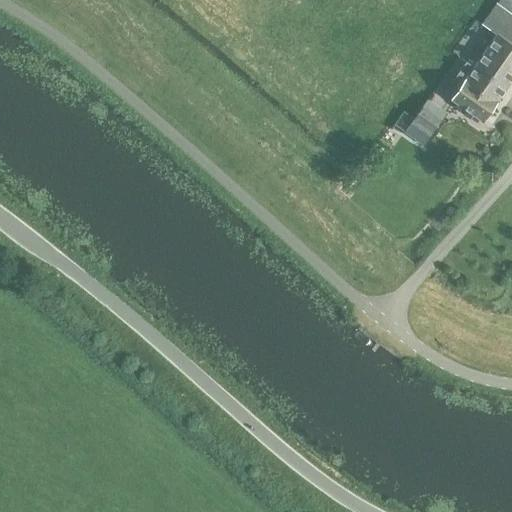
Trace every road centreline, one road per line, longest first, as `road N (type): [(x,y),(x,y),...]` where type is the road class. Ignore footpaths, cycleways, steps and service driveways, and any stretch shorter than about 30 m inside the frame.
road 1 (unclassified): [(511,384),(456,371),(388,325),(129,95),(0,1)]
road 2 (unclassified): [(368,511),(271,449),(0,212)]
road 3 (track): [(511,177),(419,276),(388,325)]
